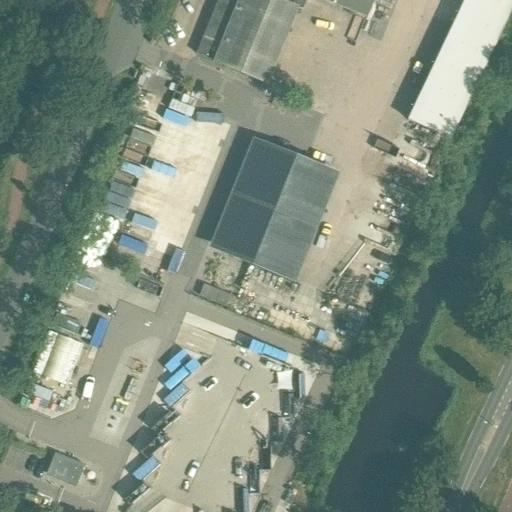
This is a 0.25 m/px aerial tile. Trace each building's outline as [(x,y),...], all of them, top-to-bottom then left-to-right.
[(218,0),(196,55),(214,62),(214,63),(266,84),(296,10),(302,9),(305,0),(319,0),(366,19),(373,0),(218,0)] [(451,141),(511,8),(511,0),(463,0),(407,120),(451,141)] [(256,146),(216,246),(290,276),(331,176),(256,146)] [(66,387),(82,346),(48,332),(32,373),(66,387)] [(84,466),(55,454),(46,477),(75,489),(84,466)]
